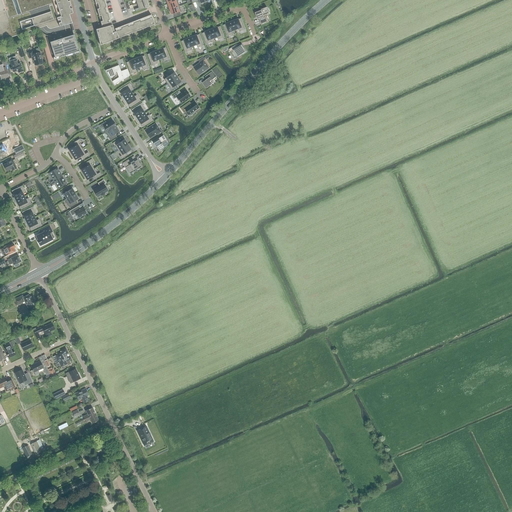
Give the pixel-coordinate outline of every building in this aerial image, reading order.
[(0,0),(0,40),(16,36),(37,29),(39,28),(46,26),(47,28),(49,29),(51,29),(72,23),(71,23),(68,14),(71,14),(72,13),(72,12),(68,0),(0,0)] [(141,26),(142,29),(151,26),(150,23),(153,22),(152,17),(140,22),(139,21),(130,24),(130,25),(128,26),(127,25),(118,29),(118,30),(111,33),(108,23),(109,23),(107,13),(106,13),(105,11),(106,10),(104,1),(102,1),(101,0),(94,0),(95,4),(98,3),(99,8),(97,9),(98,16),(101,15),(103,21),(100,22),(102,28),(98,29),(102,45),(124,36),(123,33),(129,31),(130,34),(136,31),(135,28),(141,26)] [(146,0),(136,3),(138,8),(134,9),(135,12),(149,7),(146,0)] [(177,0),(168,4),(169,9),(179,6),(177,0)] [(181,11),(179,6),(169,9),(171,15),(173,14),(175,17),(181,15),(180,12),(181,11)] [(260,11),(261,12),(255,14),(256,18),(257,18),(258,20),(259,20),(260,25),(260,26),(267,23),(264,17),(269,15),(266,9),(260,11)] [(235,20),(231,21),(235,30),(238,29),(239,32),(245,30),(246,30),(243,23),(240,24),(238,19),(235,20)] [(232,31),(235,30),(231,21),(228,22),(228,23),(226,24),(228,29),(224,30),(227,37),(233,34),(232,31)] [(214,28),(211,29),(214,38),(217,37),(219,40),(225,38),(222,31),(219,32),(217,27),(215,28),(214,28)] [(214,38),(211,29),(207,30),(207,31),(205,32),(207,37),(204,38),(206,45),(212,42),(211,39),(214,38)] [(52,41),(49,42),(54,57),(58,56),(59,58),(67,55),(79,51),(77,45),(74,35),(73,35),(59,39),(52,41)] [(193,36),(190,37),(193,46),(197,45),(198,48),(204,46),(201,39),(198,40),(196,35),(194,36),(193,36)] [(193,46),(190,37),(186,38),(186,39),(184,40),(186,45),(183,46),(185,53),(186,53),(191,50),(190,47),(193,46)] [(236,44),(228,48),(232,58),(245,52),(242,46),(240,47),(239,46),(238,47),(236,44)] [(34,65),(42,63),(41,59),(42,59),(40,52),(39,52),(38,48),(36,49),(37,53),(32,54),(32,51),(27,53),(29,59),(32,58),(32,61),(33,60),(34,65)] [(156,50),(159,59),(162,58),(164,61),(169,59),(170,59),(167,52),(164,54),(162,49),(160,49),(159,49),(156,50)] [(159,59),(156,50),(152,51),(152,52),(150,53),(152,58),(149,59),(151,66),(157,64),(156,60),(159,59)] [(18,73),(23,71),(20,63),(17,64),(16,59),(15,56),(8,58),(9,61),(12,67),(11,68),(12,72),(17,70),(18,73)] [(138,57),(135,58),(138,67),(141,66),(143,69),(149,67),(146,60),(143,62),(141,57),(139,58),(138,57)] [(194,68),(199,75),(202,72),(202,73),(206,70),(205,70),(208,68),(203,61),(205,60),(203,57),(198,60),(200,63),(194,68)] [(135,68),(138,67),(135,58),(131,59),(131,60),(129,61),(131,66),(128,68),(130,74),(131,74),(130,74),(136,72),(135,68)] [(7,74),(6,71),(10,70),(8,63),(2,65),(3,69),(0,69),(0,78),(0,79),(8,77),(7,74)] [(108,75),(110,78),(113,76),(112,73),(116,72),(118,77),(112,81),(114,85),(124,79),(118,65),(105,70),(108,75)] [(164,79),(167,84),(177,77),(174,72),(169,76),(167,73),(164,75),(166,77),(164,79)] [(202,83),(206,89),(214,83),(212,80),(215,78),(211,72),(205,77),(207,79),(202,83)] [(167,84),(172,92),(179,87),(177,85),(181,82),(177,77),(167,84)] [(121,96),(123,99),(132,94),(130,91),(133,89),(129,84),(130,83),(123,87),(125,90),(121,93),(122,95),(121,96)] [(179,91),(172,96),(174,99),(176,98),(180,104),(180,103),(190,96),(190,97),(190,96),(186,90),(181,94),(179,91)] [(132,94),(123,99),(125,102),(126,102),(128,104),(132,101),(134,105),(141,100),(140,101),(136,95),(133,97),(132,94)] [(193,113),(192,112),(198,108),(194,101),(189,105),(187,103),(180,108),(183,113),(185,111),(188,115),(189,114),(190,116),(193,113)] [(134,116),(136,119),(144,114),(142,111),(145,109),(142,103),(142,102),(136,107),(138,110),(133,113),(135,115),(134,116)] [(144,114),(136,119),(138,122),(139,122),(140,124),(145,121),(147,124),(154,120),(153,120),(149,115),(146,117),(144,114)] [(105,132),(105,133),(115,126),(116,126),(112,121),(107,124),(105,121),(99,125),(101,128),(102,127),(105,132)] [(145,131),(149,139),(156,134),(158,137),(163,133),(161,130),(159,132),(155,125),(152,127),(152,126),(148,128),(149,129),(145,131)] [(119,131),(115,126),(105,133),(110,141),(116,137),(115,134),(119,131)] [(159,139),(152,144),(154,147),(155,147),(158,151),(163,148),(163,147),(167,145),(165,142),(166,141),(162,136),(158,138),(159,139)] [(75,146),(68,150),(71,155),(82,149),(79,144),(81,142),(79,139),(73,143),(75,146)] [(114,145),(117,151),(126,145),(123,140),(119,142),(117,140),(111,144),(113,146),(114,145)] [(4,148),(10,145),(8,142),(4,144),(0,145),(0,153),(6,151),(4,148)] [(126,145),(117,151),(121,156),(119,157),(121,160),(127,156),(125,153),(130,150),(126,145)] [(82,149),(71,155),(74,160),(81,156),(83,159),(90,156),(88,152),(85,154),(82,149)] [(138,169),(142,167),(138,161),(137,162),(133,156),(122,163),(126,169),(129,167),(133,172),(138,169)] [(87,166),(80,170),(83,175),(94,169),(91,164),(93,162),(91,159),(85,163),(87,166)] [(6,171),(11,169),(12,170),(16,168),(12,160),(7,162),(7,163),(3,165),(6,171)] [(57,168),(48,173),(53,181),(62,176),(57,168)] [(94,169),(83,175),(87,180),(93,176),(95,179),(102,176),(100,172),(97,174),(94,169)] [(53,181),(50,183),(52,186),(54,185),(57,190),(67,184),(62,176),(53,181)] [(105,183),(103,180),(98,183),(100,186),(93,190),(97,197),(100,195),(101,195),(104,193),(105,193),(107,191),(103,184),(105,183)] [(23,185),(16,189),(18,192),(13,195),(14,197),(13,198),(15,201),(24,196),(22,193),(25,192),(22,186),(23,185)] [(63,194),(66,199),(75,194),(72,188),(68,191),(66,188),(60,192),(61,195),(63,194)] [(78,199),(75,194),(64,200),(69,208),(76,204),(74,201),(78,199)] [(24,196),(15,201),(16,204),(17,204),(19,206),(23,204),(25,207),(32,204),(31,204),(28,198),(25,200),(24,196)] [(28,213),(23,216),(24,218),(24,219),(25,222),(34,218),(32,214),(35,213),(32,207),(33,206),(26,210),(28,213)] [(78,206),(69,211),(71,216),(75,214),(78,219),(87,213),(83,207),(80,208),(78,206)] [(34,218),(25,222),(27,225),(28,225),(29,227),(34,225),(35,228),(42,225),(41,225),(38,219),(35,221),(34,218)] [(35,241),(37,246),(38,245),(38,246),(42,244),(42,245),(46,243),(46,242),(50,240),(47,234),(50,233),(47,227),(39,230),(40,233),(34,237),(36,241),(35,241)] [(7,255),(15,251),(13,248),(15,247),(13,243),(8,245),(3,247),(4,248),(1,249),(4,256),(7,255)] [(21,260),(20,259),(19,259),(17,255),(10,258),(11,258),(7,260),(9,265),(13,263),(14,265),(15,267),(19,265),(18,263),(21,262),(20,261),(21,260)] [(31,293),(27,295),(23,297),(22,296),(13,300),(16,305),(24,301),(27,308),(36,304),(31,293)] [(50,331),(54,329),(51,323),(45,326),(45,325),(33,331),(37,339),(40,337),(38,333),(43,331),(45,335),(50,332),(50,331)] [(23,351),(33,346),(30,340),(20,344),(23,351)] [(4,348),(6,352),(8,358),(15,354),(11,345),(4,348)] [(55,356),(58,361),(59,363),(55,364),(56,366),(60,365),(61,367),(66,364),(67,365),(70,364),(69,360),(70,359),(65,349),(60,352),(61,353),(55,356)] [(34,373),(35,375),(39,374),(38,371),(43,368),(46,375),(49,374),(48,370),(46,367),(44,362),(41,363),(40,361),(30,365),(34,373)] [(73,382),(80,378),(75,369),(68,372),(65,374),(70,383),(73,382)] [(25,383),(26,385),(32,382),(28,374),(25,376),(22,370),(14,373),(19,384),(23,382),(24,384),(25,383)] [(6,382),(4,377),(0,379),(0,388),(4,386),(6,391),(15,387),(12,380),(6,382)] [(84,403),(89,401),(86,396),(88,395),(85,389),(75,394),(78,401),(82,399),(84,403)] [(84,419),(95,414),(92,407),(85,411),(87,414),(83,417),(84,419)] [(98,421),(95,414),(84,419),(85,422),(90,420),(92,424),(98,421)] [(144,446),(153,441),(146,426),(136,430),(144,446)] [(30,444),(34,453),(41,450),(36,441),(30,444)] [(22,448),(26,457),(32,454),(27,445),(22,448)]
